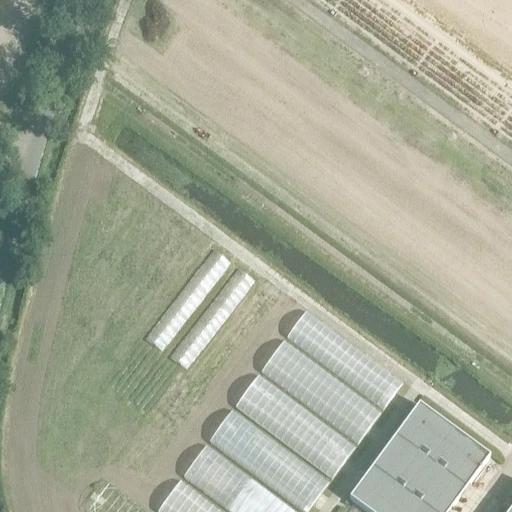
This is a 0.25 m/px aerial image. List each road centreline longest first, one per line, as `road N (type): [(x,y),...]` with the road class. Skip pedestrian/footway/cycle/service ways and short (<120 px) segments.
road 1 (residential): [(0,273),(78,0)]
road 2 (track): [(511,159),(294,0)]
